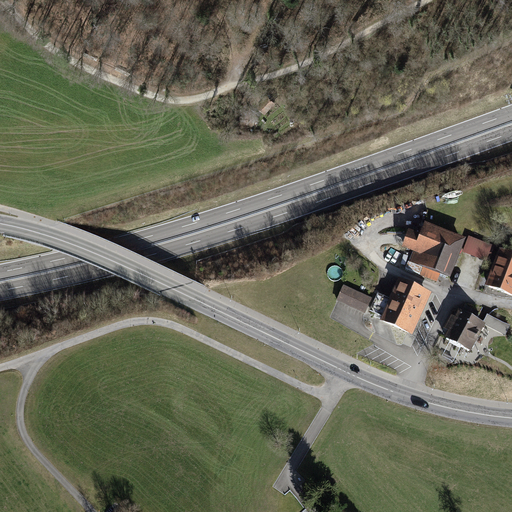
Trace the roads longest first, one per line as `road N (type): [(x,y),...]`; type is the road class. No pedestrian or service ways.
road 1 (tertiary): [(0,223),(127,267),(407,397),(511,418)]
road 2 (trunk): [(0,291),(196,242),(511,132)]
road 3 (trunk): [(511,113),(257,204),(0,272)]
road 4 (track): [(424,0),(295,66),(181,101),(45,43),(2,0)]
road 5 (track): [(451,294),(377,264),(360,237),(368,224),(511,174)]
